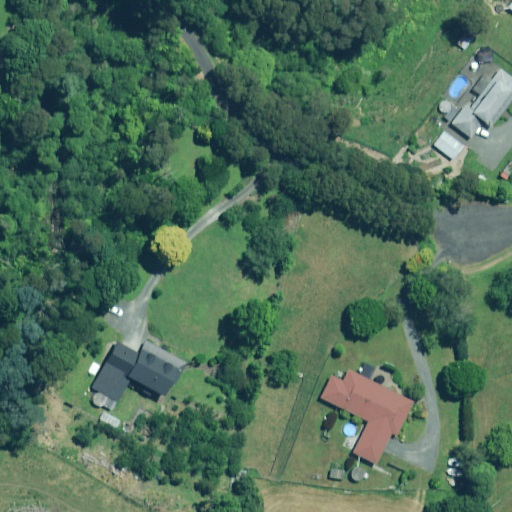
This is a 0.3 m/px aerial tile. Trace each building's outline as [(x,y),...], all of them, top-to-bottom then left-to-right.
[(468,41),(458,35),(452,43),(463,49),(468,41)] [(486,52),(475,47),(469,58),(480,64),(486,52)] [(465,105),(451,124),(470,138),(483,121),(491,127),(511,99),(511,74),(503,67),(471,110),(465,105)] [(463,145),(445,131),(434,147),(452,160),(463,145)] [(108,297),(103,306),(118,314),(123,306),(108,297)] [(119,343),(94,387),(117,400),(130,376),(165,395),(183,363),(147,342),(140,354),(119,343)] [(331,376),(320,399),(367,420),(352,452),(378,464),(393,432),(398,434),(414,400),(348,370),(343,381),(331,376)] [(345,471),(330,470),(330,478),(345,479),(345,471)]
